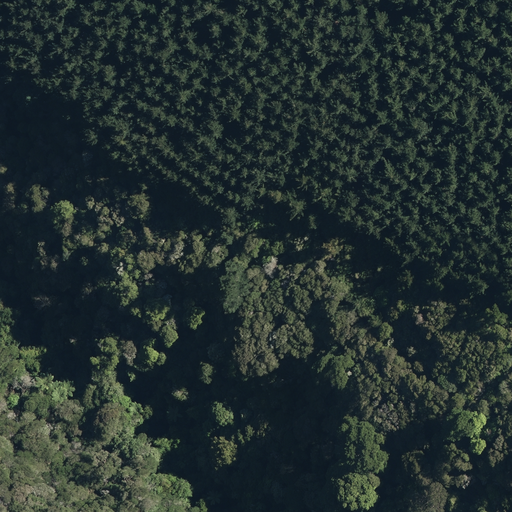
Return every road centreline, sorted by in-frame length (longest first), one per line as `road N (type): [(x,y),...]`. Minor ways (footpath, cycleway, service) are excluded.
road 1 (track): [(511,116),(499,115),(472,137),(423,145),(315,217),(313,190),(300,185),(323,126),(414,0)]
road 2 (track): [(125,0),(67,69),(47,74),(95,0)]
